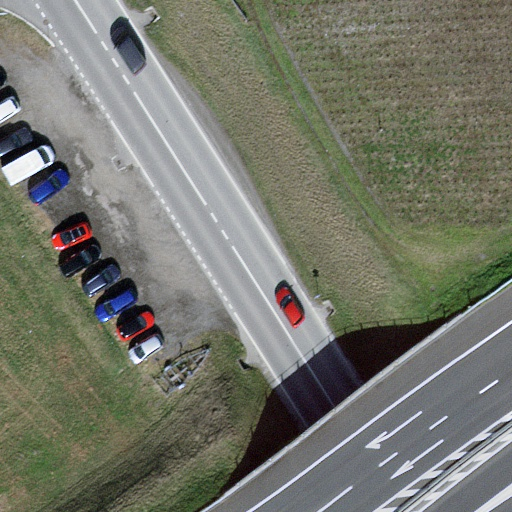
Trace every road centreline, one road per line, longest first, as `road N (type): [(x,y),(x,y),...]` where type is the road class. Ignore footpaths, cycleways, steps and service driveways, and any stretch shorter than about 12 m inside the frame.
road 1 (tertiary): [(73,0),(406,511)]
road 2 (primary): [(511,372),(335,511)]
